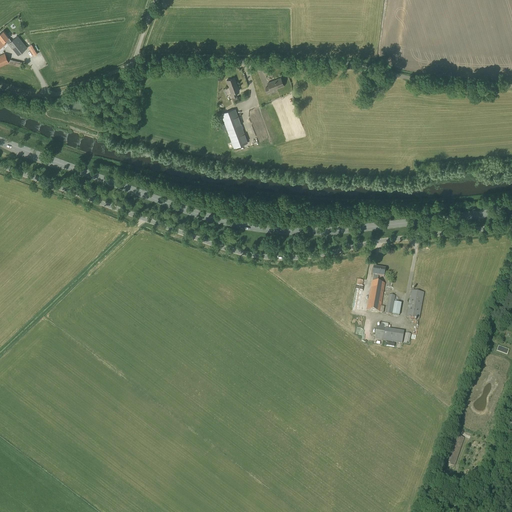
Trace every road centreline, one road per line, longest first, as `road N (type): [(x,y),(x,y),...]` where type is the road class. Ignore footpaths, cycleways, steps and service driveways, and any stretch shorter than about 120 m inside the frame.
road 1 (unclassified): [(511,225),(320,254),(243,254),(0,165)]
road 2 (primary): [(511,211),(261,231),(0,141)]
road 3 (unclassified): [(132,61),(353,63),(432,83),(511,86)]
road 4 (unclassified): [(132,61),(58,93),(0,89)]
